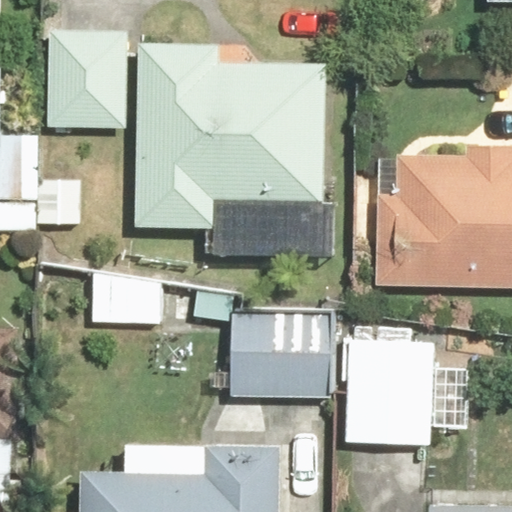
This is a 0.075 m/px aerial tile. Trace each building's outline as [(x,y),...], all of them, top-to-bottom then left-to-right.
[(0,0),(0,229),(39,231),(42,149),(45,41),(4,40),(5,0),(0,0)] [(59,31),(55,127),(146,131),(143,227),(211,229),(210,255),(330,260),(338,260),(341,198),(332,198),(337,63),(249,60),(250,47),(147,43),(147,35),(59,31)] [(511,147),(470,146),(469,155),(407,153),(405,201),(385,200),(383,285),(511,288),(511,147)] [(101,276),(99,323),(168,325),(170,279),(101,276)] [(238,315),(235,395),(335,399),(338,320),(238,315)] [(0,438),(27,439),(28,326),(0,325),(0,438)] [(438,446),(442,344),(401,342),(401,329),(355,328),(350,442),(438,446)] [(134,441),(134,469),(91,467),(89,511),(285,511),(287,473),(212,471),(213,444),(134,441)] [(0,511),(21,511),(22,501),(23,444),(0,443),(0,511)] [(511,511),(511,505),(444,503),(443,511),(511,511)]
